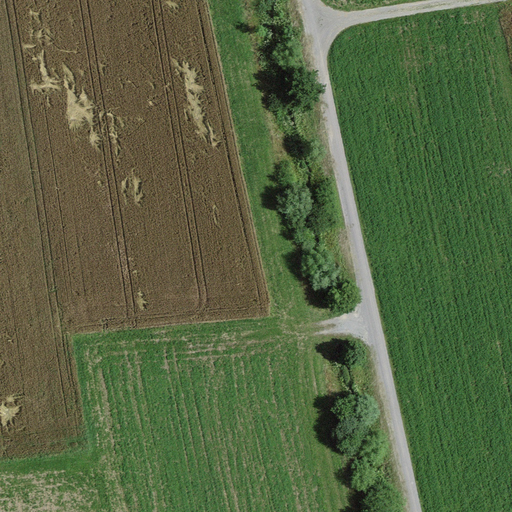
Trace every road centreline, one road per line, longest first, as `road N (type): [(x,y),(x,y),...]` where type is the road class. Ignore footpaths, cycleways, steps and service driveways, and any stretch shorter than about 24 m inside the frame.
road 1 (track): [(313,25),(414,511)]
road 2 (track): [(313,25),(475,0)]
